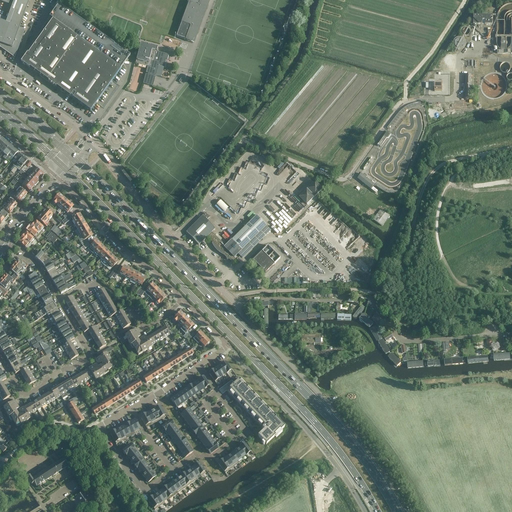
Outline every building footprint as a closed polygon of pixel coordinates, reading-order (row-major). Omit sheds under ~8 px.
[(0,15),(0,46),(14,56),(24,30),(19,28),(29,0),(14,0),(8,18),(0,15)] [(190,0),(189,3),(188,6),(185,13),(183,20),(182,23),(177,37),(186,40),(194,43),(209,0),(190,0)] [(22,63),(30,68),(34,71),(74,16),(62,8),(22,63)] [(74,16),(34,71),(56,87),(96,32),(74,16)] [(473,16),(473,24),(473,25),(483,25),(483,21),(485,21),(485,25),(493,25),(493,16),(473,16)] [(96,32),(56,87),(70,97),(71,96),(100,55),(96,52),(106,39),(96,32)] [(136,60),(135,64),(147,67),(146,73),(148,74),(155,76),(156,76),(161,77),(163,68),(164,62),(165,59),(167,60),(168,55),(156,52),(157,49),(157,48),(140,43),(140,44),(139,46),(138,53),(136,60)] [(100,55),(71,96),(70,97),(71,97),(73,98),(73,99),(90,112),(121,70),(100,55)] [(145,75),(143,84),(153,87),(155,77),(155,76),(148,74),(148,75),(146,75),(145,75)] [(453,79),(446,78),(445,86),(452,87),(453,79)] [(387,130),(391,132),(402,118),(405,114),(406,113),(411,110),(421,107),(420,102),(411,105),(402,109),(387,130)] [(387,139),(384,137),(378,146),(381,148),(387,139)] [(10,145),(6,142),(0,148),(0,153),(1,152),(3,153),(10,145)] [(14,149),(10,145),(3,153),(3,154),(4,155),(2,157),(6,160),(8,158),(7,157),(14,149)] [(8,158),(6,160),(7,161),(9,158),(11,160),(18,152),(14,149),(7,157),(8,158)] [(10,169),(12,171),(24,157),(20,153),(14,159),(17,161),(10,169)] [(29,161),(24,157),(12,171),(11,172),(14,174),(17,170),(16,170),(17,169),(19,171),(24,165),(25,166),(29,161)] [(25,166),(22,170),(23,172),(25,173),(28,169),(29,169),(28,168),(29,166),(29,167),(32,164),(29,161),(25,166)] [(33,173),(40,179),(44,174),(37,168),(33,173)] [(32,174),(29,177),(36,183),(40,179),(33,173),(31,171),(30,172),(32,174)] [(289,184),(294,179),(292,177),(296,174),(293,171),(285,180),(289,184)] [(357,179),(371,189),(375,184),(361,174),(357,179)] [(25,179),(24,180),(33,188),(36,183),(29,177),(27,180),(25,179)] [(33,188),(24,180),(22,182),(24,183),(22,186),(29,192),(33,188)] [(298,197),(306,205),(322,189),(314,181),(298,197)] [(384,188),(378,184),(376,188),(380,190),(384,193),(390,195),(395,196),(399,195),(401,195),(400,191),(397,192),(394,191),(391,191),(389,191),(387,189),(384,188)] [(20,187),(16,192),(24,198),(26,195),(26,194),(27,193),(20,187)] [(16,192),(14,195),(13,194),(11,196),(10,194),(9,196),(15,201),(16,200),(19,202),(20,201),(21,202),(24,198),(16,192)] [(53,202),(56,205),(57,206),(64,198),(59,194),(56,198),(55,197),(53,200),(54,201),(53,202)] [(64,198),(57,206),(60,208),(57,212),(59,213),(68,202),(64,198)] [(10,202),(8,205),(14,209),(17,206),(17,205),(10,199),(9,201),(10,202)] [(220,201),(214,207),(222,214),(228,208),(220,201)] [(68,202),(59,213),(59,214),(62,210),(65,213),(65,212),(67,213),(73,206),(68,202)] [(14,209),(8,205),(6,207),(4,206),(3,208),(10,214),(10,213),(11,213),(14,209)] [(56,211),(53,208),(49,205),(47,209),(53,214),(56,211)] [(0,211),(1,213),(0,213),(0,215),(5,220),(8,216),(8,215),(1,209),(0,210),(0,211)] [(380,209),(373,220),(382,227),(390,216),(380,209)] [(46,210),(42,214),(48,220),(52,216),(46,210)] [(252,211),(247,215),(251,219),(256,215),(252,211)] [(48,220),(42,214),(38,219),(44,225),(48,220)] [(72,219),(75,225),(83,220),(80,215),(72,219)] [(69,216),(65,219),(62,222),(64,225),(70,220),(71,218),(69,216)] [(215,229),(202,216),(186,233),(199,245),(207,237),(215,229)] [(223,244),(212,233),(207,237),(212,243),(211,243),(212,245),(214,248),(216,251),(219,253),(221,254),(223,256),(224,256),(226,258),(226,259),(227,260),(229,260),(232,262),(236,258),(235,256),(266,226),(256,216),(225,246),(223,244)] [(83,220),(75,225),(73,226),(74,228),(75,227),(76,226),(78,230),(86,225),(83,220)] [(36,221),(32,226),(40,232),(40,233),(41,234),(43,232),(41,231),(44,228),(36,221)] [(78,230),(75,232),(78,237),(81,235),(89,230),(86,225),(78,230)] [(40,232),(32,226),(28,230),(36,237),(40,233),(40,232)] [(89,230),(81,235),(85,240),(92,235),(89,230)] [(26,233),(22,237),(31,245),(33,243),(31,241),(33,238),(26,233)] [(48,239),(47,240),(49,243),(51,241),(53,244),(58,238),(53,234),(48,239)] [(22,237),(18,242),(26,249),(29,246),(29,247),(31,245),(22,237)] [(97,241),(88,249),(92,254),(94,252),(101,245),(97,241)] [(101,245),(94,252),(98,256),(105,249),(101,245)] [(267,246),(252,260),(265,273),(280,259),(267,246)] [(105,249),(98,256),(101,259),(96,264),(98,265),(100,263),(109,253),(105,249)] [(39,252),(35,257),(39,261),(47,251),(45,250),(44,251),(42,254),(39,252)] [(47,251),(39,261),(42,264),(48,259),(45,256),(47,254),(50,252),(48,250),(47,251)] [(109,253),(100,263),(104,267),(107,265),(114,258),(109,253)] [(114,258),(107,265),(105,267),(109,271),(112,268),(112,269),(118,262),(114,258)] [(48,259),(42,264),(45,268),(54,263),(58,261),(57,259),(50,263),(48,259)] [(17,261),(14,266),(20,271),(22,268),(23,269),(24,270),(28,266),(23,262),(21,264),(17,261)] [(54,263),(45,268),(48,273),(48,272),(54,268),(57,267),(54,263)] [(14,266),(10,270),(14,274),(12,276),(16,280),(18,277),(17,276),(18,274),(17,274),(20,271),(14,266)] [(130,269),(124,266),(120,274),(126,277),(130,269)] [(54,268),(48,272),(51,277),(63,269),(62,268),(58,270),(56,271),(54,268)] [(63,269),(51,277),(53,281),(59,277),(58,275),(60,273),(64,271),(63,270),(63,269)] [(130,269),(126,277),(131,280),(135,272),(130,269)] [(114,270),(108,277),(110,279),(113,276),(116,271),(114,270)] [(140,275),(135,272),(131,280),(136,283),(140,275)] [(28,282),(28,283),(37,277),(35,273),(29,277),(31,280),(28,282)] [(6,275),(2,279),(8,284),(10,282),(13,284),(16,280),(12,277),(10,279),(6,275)] [(140,275),(136,283),(141,286),(146,278),(140,275)] [(59,277),(53,281),(56,285),(64,280),(65,280),(68,278),(67,276),(64,278),(61,280),(59,277)] [(27,290),(40,282),(39,282),(39,281),(40,281),(38,277),(37,277),(28,283),(29,284),(28,284),(29,287),(26,288),(23,291),(24,292),(26,291),(27,290)] [(64,280),(56,285),(58,290),(67,284),(66,282),(72,279),(71,277),(65,280),(64,280)] [(0,285),(2,287),(0,288),(0,289),(4,293),(10,286),(8,284),(2,279),(0,281),(0,285)] [(40,283),(40,282),(27,290),(26,291),(27,293),(28,292),(30,294),(43,286),(41,283),(40,283)] [(67,284),(58,290),(61,294),(76,285),(75,283),(71,285),(71,284),(68,286),(67,285),(67,284)] [(147,292),(145,294),(149,297),(151,295),(158,289),(153,285),(147,291),(147,292)] [(45,291),(43,286),(30,294),(29,295),(30,297),(34,295),(35,297),(45,291)] [(96,294),(99,299),(106,294),(103,289),(96,294)] [(151,295),(149,297),(153,302),(155,299),(155,300),(162,293),(158,289),(151,295)] [(48,295),(45,291),(35,297),(36,296),(38,299),(39,300),(48,295)] [(162,293),(155,300),(157,301),(156,302),(159,305),(160,304),(161,304),(163,302),(162,301),(166,298),(162,293)] [(106,294),(99,299),(102,303),(109,299),(106,294)] [(50,299),(48,295),(39,300),(35,303),(36,305),(39,303),(40,302),(41,305),(50,299)] [(72,295),(64,300),(67,305),(75,300),(72,295)] [(50,299),(41,305),(43,307),(40,309),(41,310),(53,303),(50,299)] [(109,299),(102,303),(104,308),(112,303),(109,299)] [(75,300),(67,305),(70,309),(78,305),(75,300)] [(53,303),(44,309),(41,310),(41,311),(34,315),(37,320),(47,314),(56,309),(56,308),(53,303)] [(112,303),(104,308),(107,313),(115,308),(112,303)] [(361,304),(352,317),(356,320),(365,308),(361,304)] [(78,305),(70,309),(73,314),(80,309),(78,305)] [(118,313),(115,308),(107,313),(110,317),(114,315),(118,313)] [(47,314),(37,320),(38,320),(43,317),(44,319),(48,316),(49,318),(58,313),(56,309),(47,314)] [(80,309),(73,314),(76,319),(83,314),(80,309)] [(122,310),(118,313),(114,315),(117,319),(125,315),(122,310)] [(174,318),(173,319),(176,322),(177,321),(178,323),(185,316),(180,312),(177,316),(176,315),(174,317),(174,318)] [(58,313),(49,318),(50,319),(52,317),(54,320),(51,321),(52,323),(61,317),(58,313)] [(383,323),(377,313),(372,319),(375,322),(378,327),(383,323)] [(83,314),(76,319),(78,323),(86,319),(83,314)] [(373,324),(362,314),(358,319),(369,328),(373,324)] [(125,315),(117,319),(120,324),(127,319),(125,315)] [(185,316),(178,323),(182,327),(189,321),(185,316)] [(61,317),(52,323),(49,325),(50,326),(56,323),(57,325),(64,322),(61,317)] [(86,319),(78,323),(81,328),(89,323),(86,319)] [(127,319),(120,324),(123,329),(130,324),(127,319)] [(189,321),(182,327),(183,327),(180,329),(185,335),(188,332),(187,331),(193,325),(189,321)] [(64,322),(57,325),(59,328),(56,329),(51,332),(52,333),(51,333),(51,335),(67,326),(66,326),(64,322)] [(89,323),(81,328),(84,333),(88,331),(93,327),(92,326),(91,327),(89,323)] [(383,338),(376,325),(370,328),(377,341),(383,338)] [(55,336),(56,338),(68,330),(68,329),(69,329),(67,326),(51,335),(55,333),(57,335),(55,336)] [(95,326),(93,327),(88,331),(90,335),(98,331),(95,326)] [(160,326),(158,327),(165,338),(170,335),(165,328),(162,330),(160,326)] [(135,330),(133,327),(116,337),(118,340),(124,337),(132,350),(134,349),(138,356),(151,348),(151,347),(146,339),(144,336),(139,339),(142,343),(139,345),(136,339),(138,338),(139,337),(139,336),(140,336),(136,329),(135,330)] [(158,332),(156,334),(160,341),(165,338),(158,327),(156,328),(158,332)] [(69,331),(68,330),(56,338),(57,340),(63,336),(64,339),(71,334),(72,334),(70,331),(69,331)] [(98,331),(90,335),(93,340),(101,336),(101,335),(98,331)] [(150,331),(149,332),(155,344),(160,341),(156,334),(153,335),(150,331)] [(149,337),(146,339),(151,347),(155,344),(149,332),(147,333),(149,337)] [(195,337),(199,342),(205,337),(200,332),(195,337)] [(389,334),(384,337),(386,341),(393,337),(391,333),(389,334)] [(64,339),(59,342),(60,344),(62,343),(63,345),(68,343),(70,342),(74,339),(71,334),(64,339)] [(320,335),(301,335),(302,344),(321,343),(320,335)] [(101,336),(93,340),(96,345),(104,340),(105,339),(104,338),(103,339),(101,336)] [(6,337),(0,341),(0,346),(11,340),(12,340),(11,337),(7,339),(6,337)] [(205,337),(199,342),(204,347),(210,342),(205,337)] [(391,352),(383,338),(378,341),(386,355),(391,352)] [(0,346),(0,348),(3,352),(14,345),(11,340),(0,346)] [(104,340),(96,345),(99,349),(106,345),(104,340)] [(70,342),(68,343),(63,345),(62,346),(65,351),(72,346),(70,342)] [(179,344),(181,347),(187,358),(193,354),(190,349),(185,352),(182,346),(181,343),(179,344)] [(14,345),(3,352),(5,356),(12,353),(16,350),(13,346),(15,346),(14,345)] [(72,346),(65,351),(68,355),(75,351),(72,346)] [(114,367),(109,359),(106,354),(112,350),(110,347),(94,357),(96,360),(95,360),(98,366),(102,363),(103,366),(98,369),(98,368),(97,368),(97,367),(96,366),(95,365),(94,365),(91,367),(88,368),(88,369),(93,377),(95,380),(108,372),(107,371),(114,367)] [(183,353),(178,356),(181,362),(187,358),(181,347),(180,348),(183,353)] [(12,353),(5,356),(8,361),(18,355),(16,350),(12,353)] [(75,351),(68,355),(71,360),(78,356),(75,351)] [(401,363),(392,352),(387,357),(397,367),(401,363)] [(171,360),(166,363),(170,369),(176,365),(169,354),(168,355),(171,360)] [(170,354),(169,354),(176,365),(181,362),(178,356),(174,359),(170,354)] [(488,354),(466,357),(467,363),(489,361),(488,354)] [(18,355),(8,361),(11,365),(20,360),(21,359),(18,355)] [(11,365),(10,365),(12,368),(13,368),(14,369),(26,362),(30,359),(29,357),(21,362),(20,360),(11,365)] [(463,357),(444,359),(444,366),(464,364),(463,357)] [(159,368),(155,370),(158,376),(164,372),(157,361),(156,362),(159,368)] [(158,361),(157,361),(164,372),(170,369),(166,363),(161,366),(158,361)] [(26,362),(14,369),(14,370),(14,371),(15,374),(20,371),(26,368),(24,365),(27,364),(26,362)] [(231,370),(225,363),(221,366),(226,373),(231,370)] [(226,373),(221,366),(217,368),(222,376),(226,373)] [(26,368),(20,371),(22,376),(30,372),(27,367),(26,368)] [(83,367),(82,368),(88,380),(93,377),(88,369),(86,371),(83,367)] [(82,373),(79,375),(84,382),(88,380),(82,368),(80,369),(82,373)] [(147,368),(146,369),(152,379),(158,376),(155,370),(150,373),(147,368)] [(222,376),(217,368),(213,371),(218,379),(222,376)] [(152,379),(146,369),(144,370),(147,375),(143,378),(146,383),(152,379)] [(218,379),(213,371),(209,374),(214,382),(218,379)] [(30,372),(22,376),(25,381),(33,376),(30,372)] [(74,372),(72,374),(79,385),(84,382),(79,375),(77,376),(74,372)] [(72,379),(70,380),(75,388),(79,385),(72,374),(70,375),(72,379)] [(33,376),(25,381),(28,386),(36,381),(33,376)] [(65,378),(63,379),(70,391),(75,388),(70,380),(67,381),(65,378)] [(209,386),(203,378),(199,380),(205,388),(209,386)] [(63,384),(61,385),(65,393),(70,391),(63,379),(61,380),(63,384)] [(131,385),(127,388),(130,393),(136,390),(129,379),(128,380),(131,385)] [(130,379),(129,379),(136,390),(142,386),(138,381),(134,384),(130,379)] [(205,388),(199,380),(195,383),(201,391),(205,388)] [(239,380),(226,392),(263,430),(258,436),(263,441),(261,443),(264,445),(265,444),(266,445),(275,436),(276,438),(282,432),(281,431),(284,427),(245,386),(239,380)] [(56,383),(54,384),(61,396),(65,393),(61,385),(58,387),(56,383)] [(201,391),(195,383),(191,386),(197,394),(201,391)] [(51,391),(51,392),(56,399),(61,396),(54,384),(52,386),(54,390),(51,391)] [(119,386),(118,387),(124,397),(130,393),(127,388),(122,391),(119,386)] [(197,394),(191,386),(187,389),(193,396),(197,394)] [(119,392),(115,395),(118,401),(124,397),(118,387),(116,387),(119,392)] [(46,389),(44,390),(51,402),(56,399),(51,392),(49,393),(46,389)] [(193,396),(187,389),(183,392),(189,399),(193,396)] [(45,395),(42,397),(47,405),(51,402),(44,390),(43,391),(45,395)] [(7,391),(0,395),(0,396),(3,401),(10,396),(7,391)] [(189,399),(183,392),(179,394),(185,402),(189,399)] [(107,393),(106,394),(113,404),(118,401),(115,395),(110,398),(107,393)] [(108,400),(103,403),(107,408),(113,404),(106,394),(105,395),(108,400)] [(185,402),(179,394),(176,397),(181,405),(185,402)] [(37,395),(35,396),(42,407),(47,405),(42,397),(40,398),(37,395)] [(35,401),(33,403),(37,410),(42,407),(35,396),(33,397),(35,401)] [(181,405),(176,397),(171,400),(177,408),(181,405)] [(13,402),(12,399),(0,406),(0,410),(4,408),(11,421),(13,420),(17,427),(30,419),(28,416),(24,408),(23,408),(18,411),(21,415),(18,417),(15,411),(18,410),(18,408),(18,407),(15,401),(13,402)] [(28,400),(26,402),(33,413),(37,410),(33,403),(30,404),(28,400)] [(72,403),(67,406),(71,412),(76,409),(73,404),(75,403),(73,400),(72,401),(72,403)] [(101,412),(94,401),(93,402),(96,407),(92,410),(95,416),(101,412)] [(96,401),(94,401),(101,412),(107,408),(103,403),(99,405),(96,401)] [(26,407),(24,408),(28,416),(33,413),(26,402),(24,403),(26,407)] [(160,407),(155,410),(161,420),(166,417),(160,407)] [(76,409),(71,412),(74,418),(85,411),(84,410),(79,413),(76,409)] [(155,410),(150,412),(156,423),(161,420),(155,410)] [(184,413),(181,415),(184,419),(192,414),(189,410),(188,410),(186,412),(184,413)] [(85,411),(74,418),(78,424),(84,420),(81,416),(85,412),(85,411)] [(150,412),(145,415),(151,425),(156,423),(150,412)] [(192,414),(184,419),(187,423),(194,418),(192,414)] [(145,415),(140,418),(146,428),(151,425),(145,415)] [(194,418),(187,423),(190,427),(197,421),(194,418)] [(135,421),(130,424),(135,434),(140,431),(135,421)] [(170,421),(161,427),(165,432),(173,426),(170,421)] [(197,421),(190,427),(193,431),(200,425),(197,421)] [(130,424),(125,426),(131,437),(135,434),(130,424)] [(200,425),(193,431),(196,435),(203,429),(200,425)] [(125,426),(120,429),(126,439),(131,437),(125,426)] [(173,426),(165,432),(168,436),(176,430),(173,426)] [(120,429),(115,432),(121,442),(126,439),(120,429)] [(203,429),(196,435),(198,439),(206,433),(203,429)] [(168,436),(167,437),(170,441),(180,435),(176,430),(168,436)] [(115,432),(110,434),(116,445),(121,442),(115,432)] [(206,433),(198,439),(201,442),(209,437),(206,433)] [(4,442),(9,438),(10,437),(8,435),(1,441),(0,439),(0,445),(2,444),(4,442)] [(180,435),(170,441),(173,446),(183,439),(180,435)] [(209,437),(201,442),(204,446),(212,441),(209,437)] [(2,444),(0,445),(0,449),(3,453),(8,448),(5,445),(9,442),(11,445),(14,442),(9,438),(4,442),(2,444)] [(183,439),(173,446),(177,451),(178,450),(177,450),(186,443),(183,439)] [(212,441),(204,446),(207,450),(215,444),(212,441)] [(53,452),(57,456),(69,448),(66,443),(53,452)] [(132,443),(123,451),(126,455),(136,448),(132,443)] [(186,443),(177,450),(178,450),(181,454),(182,454),(182,453),(189,448),(186,443)] [(215,444),(207,450),(210,454),(218,449),(215,444)] [(245,444),(240,447),(246,455),(250,452),(245,444)] [(240,447),(236,451),(241,458),(246,455),(240,447)] [(136,448),(126,455),(130,460),(137,454),(139,453),(136,448)] [(189,448),(182,453),(182,454),(185,458),(193,452),(189,448)] [(236,451),(231,454),(237,462),(241,458),(236,451)] [(137,454),(130,460),(134,464),(141,459),(143,457),(139,453),(137,454)] [(231,454),(227,457),(234,467),(239,463),(237,461),(237,462),(231,454)] [(141,459),(134,464),(137,469),(146,462),(146,463),(147,462),(143,457),(141,459)] [(227,457),(223,461),(230,470),(234,467),(227,457)] [(36,487),(68,467),(63,459),(42,472),(40,469),(37,471),(39,475),(31,479),(30,477),(27,478),(31,485),(34,484),(36,487)] [(223,461),(218,464),(225,473),(230,470),(223,461)] [(146,462),(137,469),(141,474),(149,467),(146,463),(146,462)] [(199,464),(194,467),(199,475),(201,477),(206,473),(199,464)] [(149,467),(141,474),(144,478),(153,472),(149,467)] [(194,467),(190,470),(195,478),(199,475),(194,467)] [(190,470),(185,474),(192,483),(197,480),(195,478),(190,470)] [(153,472),(144,478),(148,483),(156,476),(153,472)] [(185,474),(180,477),(187,487),(192,483),(185,474)] [(180,477),(176,481),(182,490),(187,487),(180,477)] [(176,481),(171,484),(178,493),(182,490),(176,481)] [(171,484),(166,487),(173,497),(178,493),(171,484)] [(166,487),(162,491),(168,499),(168,500),(173,497),(166,487)] [(162,491),(157,494),(163,502),(164,502),(168,499),(162,491)] [(77,497),(82,504),(83,505),(89,500),(83,492),(77,497)] [(157,494),(152,497),(159,507),(164,503),(164,502),(163,502),(157,494)] [(152,497),(148,501),(155,510),(159,507),(152,497)]
